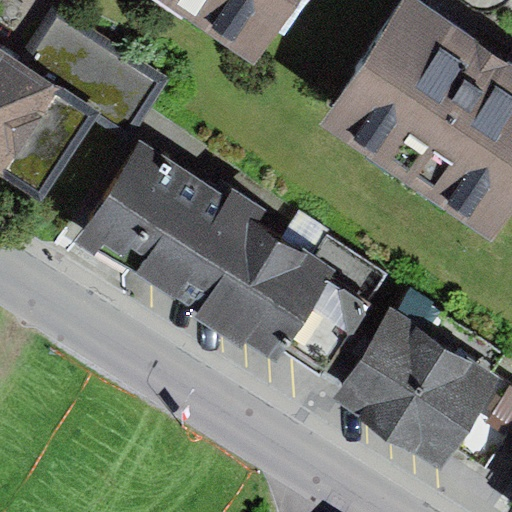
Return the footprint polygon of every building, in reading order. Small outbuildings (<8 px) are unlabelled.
[(205,0),(251,32),(273,0),(205,0)] [(511,168),(511,36),(458,0),(381,0),(320,90),(488,203),(511,168)] [(34,45),(0,22),(0,152),(7,150),(43,173),(90,101),(124,123),(157,73),(58,9),(34,45)] [(226,179),(141,124),(79,220),(95,230),(100,223),(196,285),(192,291),(275,345),(278,339),(320,366),(388,262),(299,205),(289,220),(256,199),(262,190),(231,171),(226,179)] [(498,359),(390,288),(331,378),(438,448),(449,431),(485,455),(511,414),(511,379),(492,367),(498,359)]
